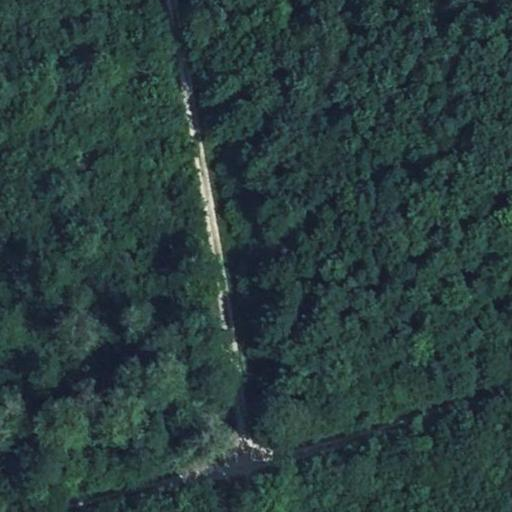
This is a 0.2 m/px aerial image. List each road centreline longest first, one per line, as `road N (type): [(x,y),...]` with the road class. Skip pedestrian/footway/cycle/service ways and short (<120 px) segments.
road 1 (track): [(163,0),(244,475)]
road 2 (track): [(511,406),(244,475)]
road 3 (track): [(244,475),(102,511)]
